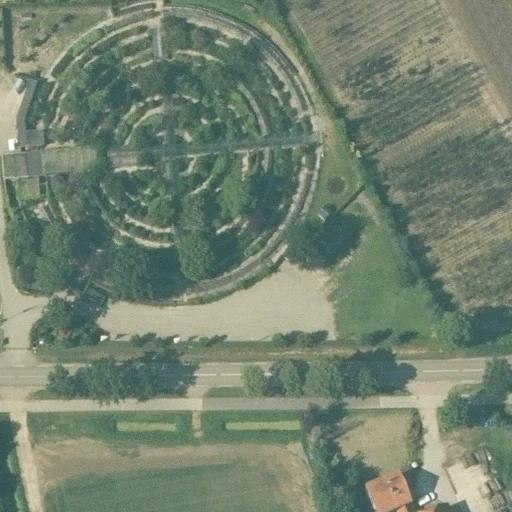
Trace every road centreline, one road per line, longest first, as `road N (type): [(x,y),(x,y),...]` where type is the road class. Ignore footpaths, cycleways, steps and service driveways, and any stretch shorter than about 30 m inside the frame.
road 1 (secondary): [(0,380),(511,370)]
road 2 (track): [(436,0),(511,135)]
road 3 (track): [(33,511),(13,380)]
